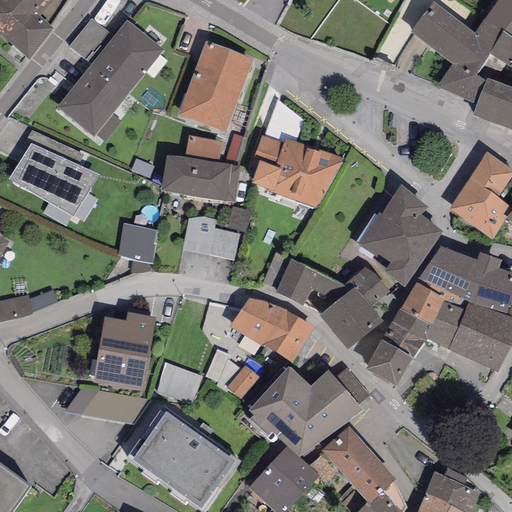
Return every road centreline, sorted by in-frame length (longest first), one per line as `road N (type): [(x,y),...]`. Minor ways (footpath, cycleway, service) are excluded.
road 1 (residential): [(408,511),(379,448),(400,412),(306,316),(279,302),(151,282),(0,339)]
road 2 (residential): [(208,0),(288,46),(464,125),(511,163)]
road 3 (residential): [(0,371),(94,474),(155,511)]
road 4 (residential): [(0,117),(87,0)]
